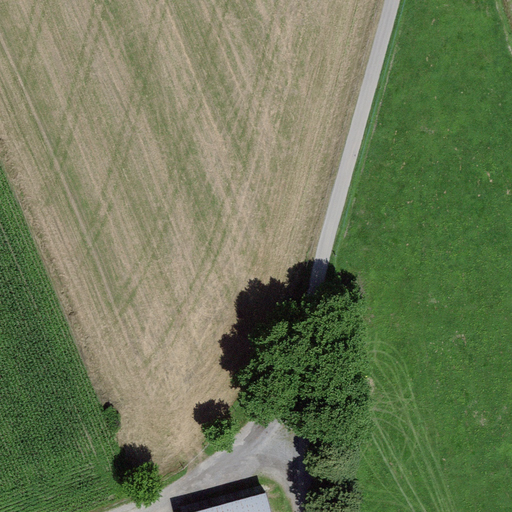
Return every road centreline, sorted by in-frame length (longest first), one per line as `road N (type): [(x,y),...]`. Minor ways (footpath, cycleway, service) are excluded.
road 1 (track): [(391,0),(275,440)]
road 2 (track): [(275,440),(132,511)]
